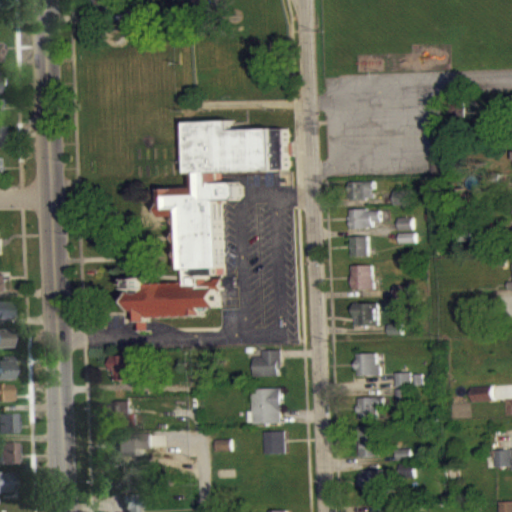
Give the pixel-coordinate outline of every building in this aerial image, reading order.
[(96,0),(96,9),(117,9),(117,0),(96,0)] [(511,121),(511,106),(502,106),(502,121),(511,121)] [(191,119),(236,118),(236,128),(290,127),(291,167),(223,170),(223,180),(239,180),(244,184),(244,194),(239,198),(224,198),(227,272),(223,273),(224,306),(204,307),(204,314),(150,316),(150,328),(138,329),(136,276),(149,276),(149,281),(183,280),(181,214),(166,214),(166,187),(198,185),(197,171),(193,171),(191,119)] [(376,190),(352,191),(353,209),(377,208),(376,190)] [(353,219),(353,237),(376,237),(376,230),(384,230),(384,218),(353,219)] [(401,238),(416,238),(416,226),(401,226),(401,238)] [(419,251),(419,241),(402,242),(402,252),(419,251)] [(371,245),(354,245),(354,265),(372,265),(371,245)] [(376,274),(355,274),(355,299),(376,298),(376,274)] [(8,281),(0,281),(0,299),(8,300),(8,281)] [(396,294),(396,306),(411,305),(411,294),(396,294)] [(10,310),(0,309),(0,326),(10,327),(10,310)] [(381,312),(356,312),(357,335),(381,334),(381,312)] [(404,333),(390,333),(391,343),(404,343),(404,333)] [(283,385),(282,358),(264,359),(265,365),(256,366),(256,386),(283,385)] [(359,385),(381,385),(381,362),(359,363),(359,385)] [(0,388),(8,388),(8,365),(0,364),(0,388)] [(135,364),(113,364),(114,389),(136,388),(135,364)] [(140,382),(152,382),(152,369),(140,370),(140,382)] [(397,382),(398,396),(414,395),(413,381),(397,382)] [(0,408),(9,408),(9,392),(0,391),(0,408)] [(474,396),(474,410),(495,409),(494,395),(474,396)] [(255,433),(284,432),(283,397),(254,398),(255,433)] [(398,398),(397,415),(412,415),(412,398),(398,398)] [(360,429),(385,428),(385,406),(360,407),(360,429)] [(113,435),(133,434),(132,410),(112,411),(113,435)] [(0,441),(15,441),(15,422),(0,422),(0,441)] [(360,466),(381,465),(380,435),(359,435),(360,466)] [(287,440),(266,440),(267,463),(288,462),(287,440)] [(234,448),(218,449),(218,460),(234,459),(234,448)] [(0,470),(17,470),(16,451),(0,451),(0,470)] [(398,469),(413,468),(413,458),(398,458),(398,469)] [(511,459),(497,459),(496,475),(511,475),(511,459)] [(416,485),(416,473),(401,474),(401,486),(416,485)] [(365,507),(385,506),(384,479),(361,479),(362,496),(365,496),(365,507)] [(0,480),(0,501),(14,502),(14,481),(0,480)] [(137,511),(137,502),(123,503),(122,511),(137,511)]
